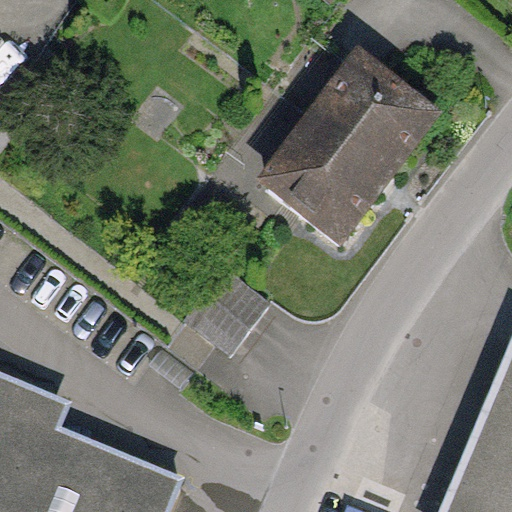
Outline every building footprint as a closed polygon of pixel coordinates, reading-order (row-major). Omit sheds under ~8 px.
[(0,55),(9,46),(0,36),(0,55)] [(433,128),(361,74),(269,194),(340,249),(433,128)] [(270,311),(225,277),(187,326),(233,360),(270,311)] [(511,511),(511,366),(452,511),(511,511)] [(0,511),(178,511),(188,488),(65,441),(78,407),(0,376),(0,511)]
